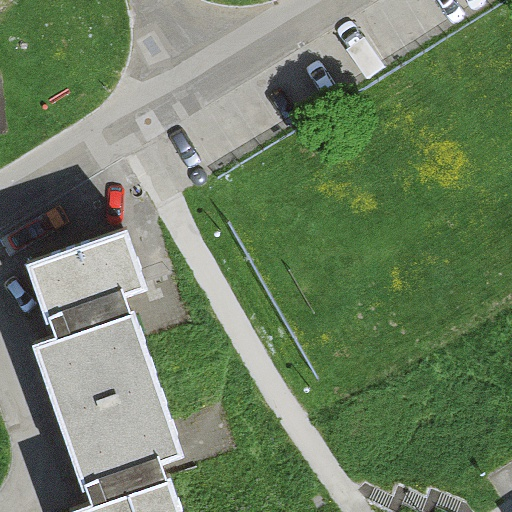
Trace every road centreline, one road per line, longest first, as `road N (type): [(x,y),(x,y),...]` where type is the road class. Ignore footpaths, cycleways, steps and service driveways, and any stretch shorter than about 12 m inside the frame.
road 1 (residential): [(330,0),(198,80)]
road 2 (residential): [(0,201),(124,127)]
